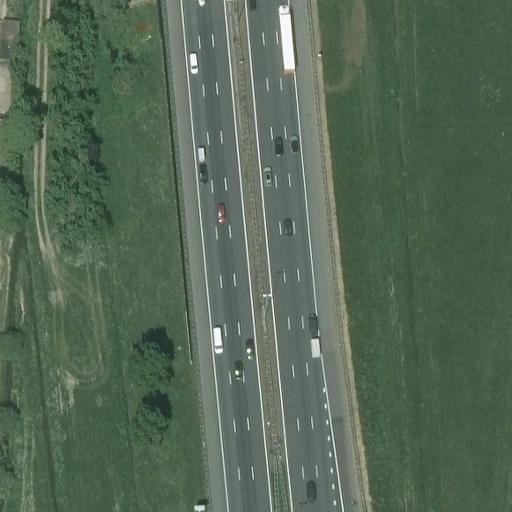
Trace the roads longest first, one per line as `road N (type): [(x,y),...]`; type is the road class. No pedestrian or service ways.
road 1 (motorway): [(201,0),(246,511)]
road 2 (motorway): [(311,511),(267,0)]
